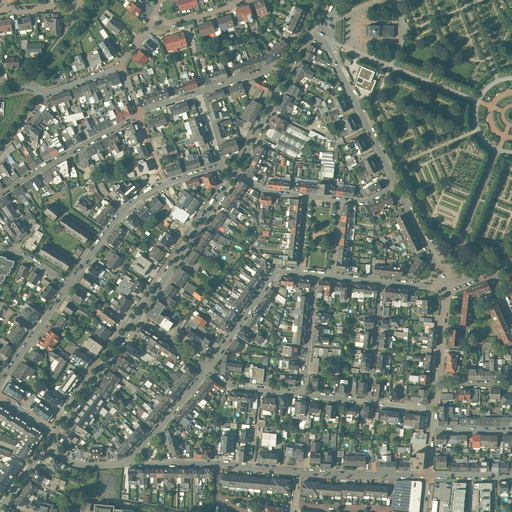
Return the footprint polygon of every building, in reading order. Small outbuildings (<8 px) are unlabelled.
[(180,11),(186,9),(183,0),(182,0),(177,2),(178,2),(178,5),(180,11)] [(183,0),(186,9),(192,8),(189,0),(183,0)] [(263,1),(254,4),(258,14),(262,13),(262,15),(267,13),(265,7),(263,1)] [(133,5),(131,3),(130,4),(126,9),(137,18),(142,11),(133,5)] [(249,6),(242,8),(245,20),(246,22),(253,20),(249,6)] [(242,8),(238,10),(236,12),(238,18),(239,22),(240,22),(245,20),(242,8)] [(301,10),(298,9),(297,12),(296,15),(304,18),(306,13),(301,10)] [(304,18),(296,15),(294,17),(293,19),(301,23),(304,18)] [(231,16),(226,17),(227,17),(224,18),(227,29),(234,27),(232,20),(231,16)] [(30,17),(27,18),(24,19),(26,30),(32,29),(32,26),(31,20),(30,17)] [(52,20),(51,20),(49,18),(44,18),(44,23),(46,23),(46,25),(47,25),(47,28),(52,28),(52,33),(56,33),(57,34),(60,34),(60,30),(61,30),(61,26),(59,26),(59,20),(52,20)] [(221,19),(217,20),(219,27),(220,31),(221,31),(227,29),(224,18),(221,19)] [(10,19),(7,20),(7,21),(4,21),(6,32),(12,31),(10,19)] [(21,19),(18,19),(19,29),(19,31),(26,30),(24,19),(21,19)] [(122,27),(112,19),(106,26),(112,31),(113,30),(117,33),(122,27)] [(301,23),(293,19),(292,22),(291,24),(299,28),(301,23)] [(214,29),(211,22),(207,23),(205,24),(208,35),(214,33),(215,33),(214,29)] [(205,24),(202,25),(198,26),(200,33),(201,37),(208,35),(205,24)] [(299,28),(291,24),(289,27),(288,30),(292,33),(296,34),(299,28)] [(379,26),(379,27),(379,37),(379,38),(393,38),(393,27),(379,26)] [(379,27),(369,27),(369,32),(369,37),(379,37),(379,27)] [(105,30),(101,32),(106,40),(99,44),(109,59),(116,55),(107,39),(109,38),(105,30)] [(183,33),(164,39),(168,51),(173,50),(173,52),(177,51),(176,49),(187,46),(183,33)] [(157,46),(149,40),(143,46),(145,47),(151,53),(152,51),(153,51),(155,51),(156,50),(156,49),(155,48),(157,46)] [(281,42),(279,44),(285,51),(290,47),(284,40),(283,40),(281,42)] [(28,44),(27,44),(27,49),(28,55),(31,55),(31,56),(38,56),(38,55),(41,55),(41,44),(28,44)] [(200,44),(194,45),(197,54),(202,52),(200,44)] [(285,51),(279,44),(277,46),(275,48),(281,55),(285,51)] [(317,49),(309,45),(306,52),(314,56),(315,53),(317,49)] [(232,47),(224,50),(226,56),(234,53),(232,47)] [(281,55),(275,48),(273,50),(271,52),(277,58),(281,55)] [(99,54),(97,51),(93,52),(94,55),(87,58),(91,66),(102,62),(100,57),(99,54)] [(145,56),(139,51),(133,59),(136,62),(137,61),(143,65),(148,59),(145,56)] [(269,53),(267,55),(265,56),(263,57),(266,66),(273,62),(277,58),(271,52),(269,53)] [(314,56),(306,52),(303,58),(310,62),(312,59),(314,56)] [(256,59),(254,60),(257,68),(257,69),(266,66),(263,57),(259,58),(256,59)] [(15,58),(11,58),(11,59),(7,59),(7,63),(7,68),(11,68),(11,69),(15,69),(15,68),(19,68),(19,65),(19,58),(18,58),(15,58)] [(254,60),(249,62),(251,70),(257,68),(254,60)] [(79,63),(75,64),(78,71),(86,68),(83,61),(79,63)] [(249,62),(243,63),(246,72),(251,70),(249,62)] [(308,65),(301,62),(298,69),(305,73),(306,70),(308,65)] [(241,64),(238,65),(241,74),(246,72),(243,63),(241,64)] [(233,67),(236,75),(241,74),(238,65),(233,67)] [(360,72),(362,67),(359,66),(353,83),(356,84),(358,78),(358,77),(360,72)] [(358,77),(358,78),(371,83),(373,80),(375,72),(362,67),(360,72),(358,77)] [(149,75),(154,74),(153,68),(148,69),(148,72),(144,72),(145,79),(150,78),(149,75)] [(222,70),(220,71),(222,80),(228,78),(225,69),(222,70)] [(305,73),(298,69),(294,77),(301,80),(303,76),(305,73)] [(217,82),(214,73),(212,74),(209,75),(212,83),(217,82)] [(204,76),(204,77),(207,85),(212,83),(209,75),(207,76),(204,76)] [(116,76),(110,78),(113,85),(120,83),(118,77),(116,76)] [(301,80),(294,77),(291,84),(297,87),(299,85),(301,80)] [(110,78),(103,80),(106,88),(113,85),(110,78)] [(377,81),(373,80),(371,83),(358,78),(356,84),(355,87),(372,93),(377,81)] [(192,80),(190,81),(193,90),(198,88),(195,79),(192,80)] [(268,85),(262,82),(258,79),(256,79),(253,86),(263,91),(267,93),(271,87),(270,85),(269,85),(268,85)] [(103,80),(95,83),(98,91),(106,88),(103,80)] [(188,82),(185,83),(188,92),(193,90),(190,81),(188,82)] [(95,83),(89,85),(93,96),(95,102),(98,101),(96,95),(95,95),(94,92),(98,91),(95,83)] [(182,84),(180,85),(182,93),(188,92),(185,83),(182,84)] [(242,84),(238,86),(241,96),(246,94),(242,84)] [(297,87),(291,84),(286,93),(296,98),(301,89),(297,87)] [(89,85),(82,88),(85,95),(86,99),(89,97),(93,96),(89,85)] [(174,87),(177,95),(182,93),(180,85),(177,86),(174,87)] [(82,88),(72,91),(75,99),(79,97),(85,95),(82,88)] [(163,90),(160,91),(163,100),(169,98),(166,89),(163,90)] [(256,91),(251,89),(248,95),(253,98),(255,94),(256,91)] [(163,100),(160,91),(158,92),(155,93),(157,102),(163,100)] [(223,91),(210,95),(212,100),(224,96),(223,91)] [(70,92),(62,95),(64,102),(68,101),(73,99),(70,92)] [(62,95),(53,98),(56,105),(61,103),(64,102),(62,95)] [(85,95),(79,97),(82,104),(84,103),(85,103),(87,102),(86,99),(85,95)] [(292,99),(285,95),(281,103),(288,106),(290,103),(292,99)] [(341,96),(333,100),(333,102),(335,105),(336,107),(344,104),(341,96)] [(140,98),(138,99),(141,107),(147,105),(144,97),(140,98)] [(317,97),(313,106),(318,108),(322,99),(317,97)] [(53,98),(48,100),(44,105),(50,109),(51,108),(52,106),(54,106),(56,105),(53,98)] [(224,101),(208,106),(210,113),(218,111),(217,108),(220,108),(219,107),(225,105),(224,101)] [(249,110),(257,114),(261,105),(253,101),(249,110)] [(128,102),(123,105),(125,110),(122,112),(126,119),(131,116),(132,113),(128,102)] [(187,103),(179,105),(182,113),(185,112),(189,111),(187,105),(187,103)] [(288,106),(281,103),(277,111),(284,114),(286,110),(288,106)] [(300,108),(290,103),(288,106),(298,111),(300,108)] [(344,104),(336,107),(337,110),(340,115),(348,111),(344,104)] [(50,109),(44,105),(39,111),(45,115),(47,112),(50,109)] [(182,113),(179,105),(171,108),(173,116),(177,115),(182,113)] [(298,111),(288,106),(286,110),(296,115),(298,111)] [(218,111),(210,113),(213,121),(228,115),(226,108),(222,109),(223,112),(221,113),(219,113),(218,111)] [(257,114),(249,110),(244,119),(247,121),(253,123),(257,114)] [(337,110),(330,113),(333,118),(340,115),(337,110)] [(45,115),(39,111),(34,117),(40,122),(43,119),(45,115)] [(54,117),(47,112),(45,115),(54,122),(57,124),(59,122),(53,118),(54,117)] [(119,113),(115,115),(119,122),(126,119),(122,112),(119,113)] [(69,115),(66,116),(66,119),(64,119),(65,123),(72,122),(75,127),(78,125),(73,114),(69,115)] [(45,115),(43,119),(46,121),(48,123),(51,125),(54,122),(45,115)] [(119,122),(115,115),(111,117),(108,119),(112,126),(119,122)] [(164,115),(156,118),(160,129),(165,127),(164,125),(167,123),(164,115)] [(354,123),(350,116),(342,120),(343,122),(345,125),(346,127),(354,123)] [(276,118),(274,118),(273,120),(271,124),(270,125),(270,126),(271,128),(272,128),(279,132),(281,133),(286,122),(276,117),(276,118)] [(40,122),(34,118),(29,124),(35,129),(37,125),(40,122)] [(160,129),(156,118),(148,121),(151,130),(155,128),(156,130),(160,129)] [(199,118),(191,121),(193,129),(202,126),(199,118)] [(104,121),(101,123),(104,130),(111,126),(107,119),(104,121)] [(222,122),(214,125),(217,132),(224,130),(224,127),(222,122)] [(97,125),(94,126),(98,133),(104,130),(101,123),(97,125)] [(136,123),(129,125),(131,130),(132,134),(139,132),(136,123)] [(354,123),(346,127),(348,133),(349,135),(357,131),(354,123)] [(35,129),(29,124),(24,130),(36,139),(38,141),(40,132),(35,129)] [(324,137),(311,131),(309,134),(290,124),(286,132),(307,143),(311,138),(327,140),(327,139),(324,137)] [(92,127),(87,130),(91,137),(98,133),(94,126),(92,127)] [(193,129),(191,130),(192,134),(194,138),(197,137),(205,135),(202,126),(193,129)] [(279,132),(272,128),(268,137),(275,140),(279,132)] [(334,140),(328,129),(324,137),(327,139),(327,140),(334,140)] [(131,130),(123,133),(125,138),(128,137),(127,135),(128,134),(129,136),(132,135),(132,134),(131,130)] [(224,130),(217,132),(219,140),(227,137),(225,133),(224,130)] [(286,132),(285,131),(284,134),(282,133),(279,140),(302,151),(307,143),(286,132)] [(26,140),(21,132),(17,135),(19,138),(22,142),(26,140)] [(68,132),(63,135),(66,141),(65,141),(65,142),(68,148),(68,149),(75,145),(71,138),(70,136),(68,132)] [(139,132),(132,134),(132,135),(134,138),(136,143),(143,141),(139,132)] [(116,134),(109,138),(112,145),(116,143),(119,141),(116,134)] [(78,135),(71,138),(75,145),(82,142),(78,135)] [(205,135),(197,137),(198,141),(199,146),(200,146),(205,145),(208,144),(205,135)] [(360,136),(352,140),(353,142),(354,144),(355,147),(363,143),(360,136)] [(51,139),(55,147),(60,144),(59,141),(57,137),(51,139)] [(109,138),(101,141),(105,149),(109,147),(112,145),(109,138)] [(233,141),(221,145),(224,155),(239,150),(236,140),(233,141)] [(276,146),(269,143),(264,140),(263,143),(268,145),(267,146),(274,149),(276,146)] [(302,151),(279,140),(276,146),(274,149),(295,159),(302,151)] [(100,142),(92,146),(96,153),(98,152),(103,150),(100,142)] [(60,144),(55,147),(58,154),(65,150),(62,143),(60,144)] [(118,147),(116,143),(112,145),(115,149),(117,153),(119,152),(121,151),(121,152),(123,152),(120,147),(118,147)] [(348,143),(343,146),(345,152),(351,149),(350,147),(348,144),(348,143)] [(363,143),(355,147),(358,152),(358,153),(366,149),(363,143)] [(11,144),(3,153),(7,159),(10,156),(11,156),(9,154),(16,150),(11,144)] [(171,145),(167,147),(159,150),(161,156),(169,153),(173,151),(171,145)] [(92,146),(86,150),(89,157),(92,155),(96,153),(92,146)] [(140,147),(137,148),(137,149),(139,153),(140,157),(148,155),(145,146),(140,147)] [(55,147),(48,150),(52,157),(58,154),(55,147)] [(266,150),(260,147),(257,152),(265,155),(267,151),(266,150)] [(48,150),(41,154),(44,161),(52,157),(48,150)] [(86,150),(80,153),(79,155),(80,167),(89,166),(88,160),(90,159),(89,157),(86,150)] [(331,153),(324,153),(323,153),(322,159),(324,159),(324,165),(334,166),(335,166),(336,153),(334,153),(334,151),(333,151),(333,153),(331,153)] [(265,155),(257,152),(255,156),(262,160),(263,158),(264,158),(265,157),(264,157),(265,155)] [(3,153),(0,156),(0,165),(0,166),(5,163),(8,161),(7,159),(3,153)] [(208,153),(202,154),(206,166),(214,163),(211,155),(209,155),(208,153)] [(36,157),(33,159),(37,166),(43,162),(38,155),(36,157)] [(15,163),(10,156),(7,159),(8,161),(14,169),(15,168),(18,166),(16,162),(15,163)] [(262,160),(255,156),(253,161),(260,165),(262,160)] [(370,157),(362,161),(364,166),(366,168),(374,164),(370,157)] [(149,158),(142,161),(143,163),(146,171),(147,170),(147,171),(150,170),(150,169),(153,168),(149,158)] [(29,161),(27,163),(31,169),(37,166),(33,159),(29,161)] [(198,159),(191,161),(194,170),(201,167),(198,159)] [(66,160),(57,165),(61,173),(61,174),(64,172),(64,173),(63,174),(65,177),(69,177),(68,161),(66,160)] [(180,165),(179,161),(175,162),(176,166),(173,167),(176,175),(183,173),(180,165)] [(191,161),(185,164),(187,172),(194,170),(191,161)] [(260,165),(253,161),(251,166),(258,169),(260,166),(260,165)] [(5,163),(0,166),(7,176),(10,174),(9,171),(10,171),(5,163)] [(374,164),(366,168),(366,170),(369,175),(377,171),(374,164)] [(25,165),(20,168),(18,166),(15,168),(21,176),(29,171),(25,165)] [(57,165),(49,170),(53,177),(61,173),(57,165)] [(334,166),(324,165),(324,168),(323,173),(323,180),(322,181),(318,181),(317,183),(333,185),(333,181),(334,166)] [(258,169),(251,166),(248,170),(255,174),(256,173),(258,169)] [(176,175),(173,167),(170,168),(166,169),(167,172),(166,172),(166,175),(168,175),(168,178),(176,175)] [(53,177),(49,170),(41,174),(47,184),(54,180),(53,179),(53,177)] [(255,174),(248,170),(245,175),(252,179),(254,176),(255,174)] [(366,170),(358,174),(361,179),(369,175),(366,170)] [(10,174),(7,176),(11,182),(19,177),(14,171),(10,174)] [(156,174),(141,177),(142,184),(143,184),(143,185),(146,184),(146,183),(157,181),(156,174)] [(212,174),(203,177),(206,189),(216,186),(212,174)] [(4,178),(0,180),(0,181),(4,187),(11,182),(7,176),(4,178)] [(37,176),(30,180),(34,186),(37,185),(41,182),(37,176)] [(59,176),(53,179),(54,180),(56,184),(62,181),(59,176)] [(198,179),(186,183),(188,189),(200,185),(198,179)] [(30,180),(24,185),(28,191),(31,189),(34,186),(30,180)] [(247,186),(241,181),(238,186),(244,190),(247,186)] [(378,182),(373,185),(376,192),(381,190),(378,182)] [(333,185),(317,183),(317,185),(317,193),(317,194),(332,195),(332,187),(333,185)] [(373,185),(367,187),(370,193),(371,195),(376,192),(373,185)] [(21,186),(15,191),(19,196),(22,194),(25,192),(21,186)] [(244,190),(238,186),(235,190),(241,195),(244,190)] [(36,189),(33,191),(36,196),(38,195),(40,198),(42,197),(37,191),(36,189)] [(188,189),(187,189),(188,189),(186,192),(200,202),(202,199),(188,189)] [(241,195),(235,190),(232,194),(238,199),(241,195)] [(15,191),(8,195),(12,201),(15,199),(19,196),(15,191)] [(130,197),(125,191),(117,198),(123,204),(130,197)] [(186,192),(184,195),(177,206),(190,215),(193,210),(194,210),(200,202),(186,192)] [(22,194),(19,196),(23,202),(26,206),(29,205),(29,204),(22,194)] [(238,199),(232,194),(229,199),(235,203),(238,199)] [(8,195),(0,200),(0,204),(2,208),(3,208),(10,204),(13,202),(12,201),(8,195)] [(174,207),(163,195),(160,197),(163,200),(171,209),(174,207)] [(390,195),(384,198),(388,206),(390,204),(393,203),(394,203),(390,195)] [(19,196),(15,199),(19,205),(23,202),(19,196)] [(156,197),(146,205),(154,214),(163,206),(161,203),(156,197)] [(384,198),(379,200),(383,208),(386,207),(388,206),(384,198)] [(235,203),(229,199),(226,203),(232,207),(235,203)] [(81,200),(77,207),(81,209),(85,203),(81,200)] [(171,209),(163,200),(161,203),(163,206),(168,211),(171,209)] [(379,200),(374,202),(378,211),(379,210),(383,208),(379,200)] [(61,210),(51,202),(44,210),(53,218),(61,210)] [(374,202),(368,205),(372,213),(375,212),(378,211),(374,202)] [(85,203),(81,209),(85,212),(90,206),(85,203)] [(232,207),(226,203),(223,207),(229,212),(232,207)] [(19,217),(10,204),(3,208),(7,215),(8,215),(11,220),(12,221),(14,220),(19,217)] [(115,209),(109,204),(106,208),(111,213),(115,209)] [(146,205),(144,207),(142,206),(136,212),(137,213),(144,221),(153,213),(153,214),(154,214),(146,205)] [(190,215),(177,206),(170,215),(184,224),(190,215)] [(111,213),(106,208),(102,212),(108,217),(111,213)] [(30,212),(23,217),(25,220),(26,220),(27,222),(34,218),(30,212)] [(108,217),(102,212),(98,215),(104,221),(108,217)] [(226,216),(220,212),(215,219),(222,223),(226,216)] [(404,214),(395,218),(397,221),(398,223),(406,219),(404,214)] [(63,215),(57,224),(71,233),(77,224),(63,215)] [(98,215),(95,219),(101,225),(104,221),(98,215)] [(135,220),(130,216),(123,223),(132,231),(138,224),(135,220)] [(222,223),(215,219),(211,225),(217,229),(222,223)] [(406,219),(398,223),(400,228),(409,224),(406,219)] [(18,220),(11,224),(10,223),(5,226),(9,233),(15,241),(20,238),(19,236),(26,231),(18,220)] [(147,227),(141,222),(139,225),(138,224),(144,231),(147,227)] [(168,228),(160,223),(157,226),(165,232),(168,228)] [(77,224),(71,233),(85,242),(91,233),(77,224)] [(398,231),(394,233),(396,237),(400,235),(403,233),(411,229),(409,224),(400,228),(401,230),(399,232),(398,231)] [(217,229),(211,225),(207,231),(212,235),(217,229)] [(123,230),(119,227),(114,234),(121,240),(126,233),(126,232),(123,230)] [(411,229),(403,233),(404,236),(405,238),(413,234),(411,229)] [(26,231),(19,236),(20,238),(21,239),(28,235),(26,231)] [(37,231),(30,244),(27,243),(25,247),(34,251),(37,246),(33,244),(36,240),(39,242),(43,235),(39,233),(40,232),(37,231)] [(207,231),(203,237),(208,241),(212,235),(207,231)] [(160,242),(168,247),(169,248),(175,239),(166,233),(160,242)] [(114,235),(112,237),(110,240),(108,242),(115,248),(121,240),(114,234),(114,235)] [(413,234),(405,238),(406,241),(408,243),(416,239),(413,234)] [(8,236),(5,238),(6,240),(4,241),(8,246),(13,243),(8,236)] [(208,242),(202,238),(198,244),(203,248),(208,242)] [(416,239),(408,243),(409,246),(410,248),(418,244),(416,239)] [(168,247),(160,242),(158,240),(155,244),(165,251),(168,247)] [(44,242),(38,251),(52,260),(58,251),(44,242)] [(165,251),(155,244),(153,247),(155,248),(155,247),(164,253),(165,251)] [(203,248),(198,244),(193,250),(199,254),(203,248)] [(418,244),(410,248),(411,250),(412,253),(413,253),(421,249),(418,244)] [(84,250),(79,246),(76,251),(80,254),(84,250)] [(164,253),(155,247),(155,248),(153,247),(148,255),(150,256),(158,262),(164,254),(164,253)] [(118,253),(111,248),(109,251),(110,252),(114,255),(115,254),(123,259),(124,257),(118,253)] [(199,254),(193,250),(189,257),(195,261),(199,254)] [(209,252),(205,250),(203,253),(211,259),(212,257),(213,255),(209,252)] [(58,251),(52,260),(66,270),(72,260),(58,251)] [(76,251),(72,256),(77,259),(80,254),(76,251)] [(123,259),(115,254),(114,255),(110,261),(108,264),(115,269),(116,269),(115,268),(121,259),(122,260),(123,259)] [(158,262),(150,256),(148,259),(141,254),(133,266),(135,267),(133,269),(144,276),(148,271),(150,269),(150,268),(153,263),(156,265),(158,262)] [(7,258),(0,256),(0,286),(0,287),(1,283),(2,283),(3,280),(5,280),(6,275),(8,276),(8,273),(10,273),(12,267),(13,268),(15,262),(6,259),(7,258)] [(288,256),(287,265),(296,266),(297,257),(296,257),(288,256)] [(189,257),(185,263),(191,267),(195,261),(189,257)] [(425,263),(418,258),(413,265),(421,270),(425,263)] [(272,265),(265,260),(262,265),(269,269),(272,265)] [(337,261),(336,270),(345,271),(346,262),(345,262),(337,261)] [(94,263),(89,270),(94,274),(97,277),(102,269),(99,267),(94,263)] [(247,265),(245,268),(253,273),(255,271),(247,265)] [(269,269),(262,265),(259,269),(265,273),(266,274),(269,269)] [(421,270),(413,265),(408,271),(416,276),(421,270)] [(23,266),(18,275),(21,276),(24,278),(25,278),(28,272),(30,269),(29,269),(23,266)] [(259,269),(256,273),(263,277),(265,273),(259,269)] [(186,275),(180,270),(172,282),(179,286),(181,283),(183,280),(186,275)] [(206,276),(197,270),(195,273),(204,279),(206,276)] [(239,275),(248,281),(251,276),(242,270),(239,275)] [(41,276),(34,272),(32,276),(29,280),(28,282),(34,285),(37,280),(39,280),(41,276)] [(263,277),(256,273),(253,277),(260,281),(263,277)] [(511,274),(511,273),(503,276),(506,283),(511,296),(511,274)] [(93,280),(85,275),(80,281),(83,283),(82,284),(88,288),(93,280)] [(131,279),(126,276),(122,281),(117,288),(122,291),(127,295),(131,290),(130,289),(134,284),(129,281),(131,279)] [(260,281),(253,277),(250,281),(257,286),(260,281)] [(144,285),(136,280),(134,284),(130,289),(131,290),(137,294),(144,285)] [(257,286),(250,281),(247,285),(248,285),(254,290),(257,286)] [(286,291),(279,285),(280,284),(278,282),(273,289),(286,297),(286,291)] [(476,286),(464,290),(463,302),(461,313),(460,325),(469,326),(472,297),(474,296),(485,293),(490,291),(489,286),(487,282),(476,286)] [(191,285),(189,288),(186,286),(181,283),(179,286),(185,290),(192,295),(197,289),(191,285)] [(49,285),(43,293),(41,296),(48,301),(56,290),(49,285)] [(177,290),(170,285),(164,293),(169,297),(171,298),(177,290)] [(254,290),(248,285),(245,289),(252,294),(254,290)] [(206,295),(197,289),(192,295),(200,301),(206,295)] [(230,295),(235,298),(239,293),(234,289),(230,295)] [(252,294),(245,289),(243,291),(242,293),(249,298),(252,294)] [(86,296),(77,290),(72,298),(73,298),(78,301),(81,303),(84,299),(86,296)] [(192,295),(185,290),(183,294),(190,299),(192,295)] [(127,295),(122,291),(119,294),(122,296),(123,296),(128,299),(130,297),(127,295)] [(490,291),(485,293),(488,302),(493,300),(490,291)] [(275,297),(268,292),(267,294),(266,294),(264,297),(271,302),(275,297)] [(249,298),(242,293),(239,297),(246,302),(249,298)] [(98,300),(92,295),(90,299),(86,296),(84,299),(87,301),(88,299),(94,304),(96,303),(98,300)] [(128,299),(123,296),(122,296),(118,302),(114,300),(111,304),(115,307),(115,308),(123,313),(131,302),(128,299)] [(231,303),(220,296),(218,299),(229,306),(229,305),(232,307),(233,305),(231,303)] [(171,298),(169,297),(165,301),(166,302),(163,305),(165,306),(170,310),(174,305),(173,304),(175,302),(176,303),(176,302),(171,298)] [(246,302),(239,297),(236,301),(243,306),(246,302)] [(271,302),(264,297),(262,300),(263,300),(262,302),(268,307),(271,302)] [(224,306),(215,300),(213,303),(222,309),(228,313),(229,311),(223,307),(224,306)] [(38,308),(28,301),(26,304),(28,305),(36,311),(38,308)] [(236,301),(235,303),(233,305),(240,310),(243,306),(236,301)] [(158,302),(152,310),(159,314),(160,312),(161,313),(163,314),(164,312),(162,311),(165,306),(163,305),(158,302)] [(268,307),(262,302),(260,304),(260,303),(257,306),(265,311),(268,307)] [(75,308),(68,304),(63,310),(71,315),(75,308)] [(499,310),(496,304),(488,307),(506,347),(511,343),(511,338),(511,336),(505,323),(499,310)] [(36,311),(28,305),(25,309),(22,313),(30,319),(34,321),(37,317),(37,318),(38,318),(38,317),(39,317),(39,316),(39,315),(38,315),(40,313),(36,311)] [(240,310),(233,305),(232,307),(230,309),(237,314),(240,310)] [(265,311),(257,306),(255,309),(256,310),(255,312),(261,316),(265,311)] [(118,318),(105,309),(100,317),(113,326),(118,318)] [(237,314),(230,309),(229,311),(228,313),(234,318),(237,314)] [(161,315),(159,314),(152,310),(148,316),(149,318),(156,323),(161,315)] [(261,316),(255,312),(253,314),(253,313),(250,316),(258,321),(261,316)] [(30,319),(22,313),(20,316),(28,322),(30,319)] [(234,318),(228,313),(226,315),(225,318),(231,322),(234,318)] [(324,314),(316,313),(315,322),(323,323),(324,314)] [(164,318),(161,315),(156,323),(168,331),(173,324),(168,321),(164,318)] [(61,316),(56,324),(62,328),(68,320),(61,316)] [(207,322),(198,316),(195,319),(196,320),(195,322),(203,328),(207,322)] [(258,321),(250,316),(248,319),(249,320),(245,325),(255,332),(261,324),(258,321)] [(30,327),(18,318),(14,324),(15,324),(13,327),(14,328),(9,334),(6,337),(17,344),(26,332),(30,327)] [(217,318),(216,318),(214,322),(219,326),(222,322),(217,318)] [(231,322),(225,318),(223,320),(222,322),(229,327),(232,323),(231,322)] [(374,319),(365,318),(364,326),(373,327),(374,319)] [(399,319),(390,318),(390,320),(390,326),(394,326),(398,327),(399,319)] [(195,322),(190,319),(187,323),(190,325),(190,329),(195,330),(198,325),(202,328),(203,328),(195,322)] [(390,320),(382,320),(381,328),(394,329),(394,326),(390,326),(390,320)] [(229,327),(222,322),(219,326),(226,331),(229,327)] [(255,332),(245,325),(243,327),(237,335),(249,344),(253,339),(249,336),(251,333),(253,334),(255,332)] [(102,326),(99,330),(98,329),(95,333),(105,340),(111,332),(105,328),(102,326)] [(140,327),(136,334),(142,338),(147,331),(141,327),(140,327)] [(324,328),(314,327),(313,335),(323,336),(323,333),(323,330),(324,328)] [(180,330),(175,336),(182,341),(183,341),(190,331),(190,330),(187,328),(184,332),(180,330)] [(437,330),(429,330),(429,334),(429,337),(437,338),(437,330)] [(459,331),(451,330),(449,345),(458,346),(459,331)] [(49,331),(45,336),(43,339),(40,344),(49,350),(50,349),(51,350),(59,338),(53,333),(49,331)] [(147,331),(142,338),(148,342),(153,335),(147,331)] [(196,343),(199,337),(190,331),(183,341),(192,348),(196,343)] [(373,333),(365,332),(364,337),(364,340),(372,341),(373,333)] [(265,339),(258,334),(256,337),(254,340),(261,345),(264,340),(265,339)] [(159,339),(153,335),(148,342),(151,344),(154,346),(159,339)] [(323,336),(313,335),(312,343),(322,344),(322,338),(323,336)] [(199,337),(196,343),(206,350),(211,341),(205,337),(203,340),(199,337)] [(437,338),(429,337),(428,341),(428,346),(436,347),(437,338)] [(103,347),(90,338),(84,346),(92,351),(97,354),(103,347)] [(164,343),(159,339),(154,346),(160,350),(164,343)] [(235,340),(234,342),(233,342),(229,348),(233,350),(234,349),(236,351),(239,350),(239,349),(242,351),(244,347),(239,343),(235,340)] [(372,341),(364,340),(363,343),(363,348),(371,349),(372,341)] [(135,347),(129,343),(125,350),(131,354),(133,351),(135,347)] [(164,343),(160,350),(162,351),(165,354),(170,347),(164,343)] [(14,349),(7,345),(1,352),(8,357),(14,349)] [(297,347),(287,346),(286,355),(287,355),(290,355),(290,356),(291,356),(292,356),(296,356),(297,355),(297,347)] [(170,347),(165,354),(169,356),(171,358),(176,351),(170,347)] [(341,350),(333,349),(332,352),(328,352),(328,349),(313,347),(313,348),(314,348),(312,361),(312,362),(313,362),(311,373),(317,374),(318,361),(340,364),(341,350)] [(34,350),(31,355),(30,354),(29,357),(29,358),(37,364),(42,356),(38,353),(34,350)] [(82,353),(78,350),(77,352),(75,351),(70,358),(76,362),(77,361),(78,362),(86,368),(89,364),(90,364),(92,361),(92,360),(92,359),(84,354),(83,355),(81,354),(82,353)] [(131,354),(125,350),(121,356),(127,360),(129,357),(131,354)] [(176,351),(171,358),(173,359),(176,361),(181,355),(176,351)] [(70,357),(63,352),(59,357),(66,362),(67,362),(70,357)] [(367,354),(364,354),(362,354),(361,360),(361,362),(370,363),(370,355),(367,354)] [(59,357),(57,355),(54,361),(50,369),(54,372),(59,374),(66,362),(59,357)] [(231,356),(223,355),(222,362),(230,363),(231,356)] [(127,360),(121,356),(116,363),(129,371),(131,368),(128,366),(129,365),(127,364),(129,362),(127,360)] [(448,357),(446,357),(446,360),(447,360),(447,364),(456,365),(457,358),(454,358),(448,357)] [(298,363),(294,363),(294,362),(289,361),(288,369),(290,369),(297,370),(298,363)] [(230,363),(222,362),(221,374),(228,375),(229,370),(241,372),(242,365),(233,364),(230,363)] [(370,363),(361,362),(361,365),(360,371),(362,371),(365,372),(365,371),(369,372),(370,363)] [(35,371),(24,363),(20,369),(27,374),(31,377),(33,375),(33,373),(35,371)] [(129,371),(116,363),(112,369),(118,373),(119,372),(126,376),(129,372),(129,371)] [(456,365),(447,364),(446,371),(455,372),(456,365)] [(385,370),(381,369),(380,374),(389,374),(390,365),(386,365),(385,370)] [(264,369),(257,368),(257,367),(253,366),(252,366),(252,370),(251,377),(252,377),(258,378),(257,383),(262,383),(264,369)] [(139,369),(137,371),(131,368),(129,371),(129,372),(140,379),(144,372),(139,369)] [(196,374),(189,368),(189,369),(186,371),(185,373),(191,378),(191,379),(196,374)] [(20,369),(17,372),(14,376),(22,382),(27,374),(20,369)] [(119,379),(110,372),(105,379),(116,386),(118,383),(117,382),(119,379)] [(191,378),(185,373),(183,376),(180,379),(186,384),(191,378)] [(80,378),(74,374),(71,378),(76,382),(77,382),(80,378)] [(180,379),(174,374),(172,376),(171,377),(177,382),(180,379)] [(430,375),(421,375),(419,375),(412,374),(412,382),(418,383),(418,382),(421,383),(429,384),(430,375)] [(67,375),(56,391),(60,394),(71,378),(67,375)] [(296,377),(285,376),(285,383),(289,384),(289,383),(295,384),(296,377)] [(216,383),(208,377),(205,381),(212,387),(213,386),(216,383)] [(71,378),(60,394),(65,397),(76,382),(71,378)] [(322,379),(313,378),(313,379),(314,379),(313,387),(312,387),(312,388),(315,388),(315,389),(318,390),(319,388),(321,389),(321,388),(322,380),(322,379)] [(116,386),(105,379),(100,385),(110,392),(111,393),(116,386)] [(186,384),(180,379),(177,382),(176,384),(182,389),(186,384)] [(212,387),(205,381),(202,385),(209,391),(211,389),(212,387)] [(26,392),(13,383),(12,385),(9,383),(3,391),(18,402),(26,392)] [(367,383),(359,383),(358,393),(366,394),(367,383)] [(135,393),(139,388),(133,384),(130,389),(135,393)] [(182,389),(176,384),(173,388),(172,389),(178,395),(183,390),(182,389)] [(343,385),(340,384),(339,393),(348,394),(349,385),(347,385),(343,385)] [(110,392),(100,385),(95,392),(104,399),(105,400),(110,392)] [(209,391),(202,385),(198,389),(205,395),(207,393),(209,391)] [(167,395),(174,400),(178,395),(172,389),(170,391),(167,395)] [(205,395),(198,389),(193,396),(194,397),(194,396),(199,401),(200,402),(202,399),(207,403),(209,400),(207,398),(207,399),(204,397),(205,395)] [(465,389),(464,390),(459,390),(459,399),(462,399),(462,401),(463,402),(466,402),(466,399),(470,399),(470,394),(470,390),(467,390),(466,389),(465,389)] [(500,390),(490,389),(490,398),(500,398),(500,390)] [(394,390),(392,390),(392,392),(391,399),(400,400),(401,391),(398,390),(394,390)] [(427,391),(419,390),(419,397),(417,397),(417,401),(427,402),(428,391),(427,391)] [(165,397),(158,391),(156,394),(157,395),(163,400),(165,397)] [(104,399),(95,392),(87,403),(88,403),(97,411),(101,407),(101,406),(106,400),(105,400),(104,399)] [(59,396),(57,394),(56,394),(57,395),(55,394),(53,398),(54,398),(51,402),(50,403),(58,408),(64,400),(63,399),(59,396)] [(511,394),(501,394),(501,405),(511,404),(511,394)] [(165,397),(163,400),(169,405),(174,400),(167,395),(165,397)] [(412,401),(409,401),(410,395),(407,395),(406,399),(404,399),(404,403),(412,404),(412,401)] [(289,398),(279,397),(278,407),(281,407),(285,408),(288,408),(289,398)] [(276,399),(264,398),(263,410),(275,411),(276,407),(276,399)] [(125,405),(130,409),(136,403),(131,399),(125,405)] [(191,400),(191,399),(189,401),(189,400),(186,403),(193,409),(195,407),(197,404),(191,400)] [(169,405),(163,400),(162,401),(158,405),(164,410),(165,411),(169,405)] [(40,402),(33,412),(49,423),(54,415),(51,413),(53,411),(40,402)] [(305,403),(298,402),(297,408),(296,408),(296,410),(301,411),(300,412),(304,413),(305,403)] [(88,403),(82,411),(94,420),(95,419),(93,418),(97,411),(88,403)] [(148,406),(145,403),(143,406),(149,411),(148,415),(149,416),(154,411),(148,406)] [(193,409),(186,403),(184,406),(185,406),(183,408),(189,414),(193,409)] [(319,404),(310,403),(310,412),(320,413),(320,410),(318,410),(319,404)] [(164,410),(158,405),(155,409),(154,411),(160,416),(164,410)] [(335,406),(327,405),(326,417),(334,418),(335,411),(335,406)] [(0,420),(4,423),(9,415),(10,413),(0,406),(0,420)] [(101,407),(97,411),(103,416),(108,420),(112,415),(108,411),(101,406),(101,407)] [(374,407),(364,406),(364,410),(362,410),(362,417),(373,419),(373,415),(374,407)] [(117,411),(112,407),(109,412),(113,416),(117,411)] [(356,408),(348,407),(347,414),(352,415),(352,416),(356,417),(356,408)] [(448,407),(439,407),(439,417),(438,417),(438,425),(448,425),(448,417),(448,407)] [(458,417),(452,417),(453,407),(448,407),(448,417),(448,425),(457,425),(458,417)] [(459,407),(459,417),(462,417),(463,411),(470,412),(470,407),(459,407)] [(189,414),(183,408),(181,410),(179,413),(185,418),(189,414)] [(94,420),(82,411),(77,417),(88,424),(91,425),(94,420)] [(160,416),(154,411),(149,416),(155,421),(160,416)] [(389,412),(381,411),(380,420),(385,421),(385,419),(388,420),(389,412)] [(399,413),(389,412),(388,420),(388,422),(395,422),(395,424),(398,424),(399,413)] [(185,418),(179,413),(176,416),(175,418),(181,423),(182,422),(185,418)] [(415,415),(405,414),(404,424),(414,425),(415,415)] [(15,418),(9,415),(4,423),(22,434),(27,426),(28,424),(16,416),(15,418)] [(425,416),(415,415),(414,425),(413,429),(418,429),(423,430),(425,416)] [(155,421),(149,416),(148,418),(145,420),(145,421),(151,427),(156,421),(155,421)] [(86,427),(88,424),(77,417),(73,423),(79,427),(88,433),(88,432),(84,430),(86,427)] [(470,418),(460,417),(460,425),(470,426),(470,418)] [(191,423),(185,418),(182,422),(185,425),(187,427),(191,423)] [(510,418),(500,418),(500,426),(510,426),(510,418)] [(225,422),(223,431),(230,432),(231,423),(225,422)] [(73,423),(69,429),(74,433),(76,430),(79,427),(73,423)] [(138,428),(136,430),(142,436),(143,436),(147,431),(141,425),(140,426),(138,428)] [(187,427),(185,425),(183,427),(188,434),(191,430),(187,427)] [(27,437),(35,444),(36,445),(42,437),(41,436),(43,433),(33,427),(32,429),(27,426),(22,434),(27,437)] [(88,433),(79,427),(76,430),(81,434),(82,433),(85,436),(86,435),(88,433)] [(172,429),(165,431),(167,438),(175,435),(173,429),(172,429)] [(423,430),(418,429),(417,435),(415,434),(415,439),(426,440),(427,434),(423,434),(423,430)] [(74,435),(68,430),(63,437),(69,441),(73,436),(74,435)] [(134,433),(132,435),(137,440),(142,436),(136,430),(134,433)] [(17,441),(0,435),(0,440),(15,446),(17,441)] [(130,437),(127,440),(132,446),(137,440),(132,435),(130,437)] [(175,435),(167,438),(169,444),(177,442),(176,438),(175,435)] [(446,435),(438,435),(437,437),(437,443),(436,443),(436,448),(443,448),(443,444),(447,444),(446,435)] [(456,435),(446,435),(447,444),(456,444),(456,435)] [(78,440),(73,436),(69,441),(75,445),(78,440)] [(490,436),(480,436),(480,445),(484,445),(484,446),(490,446),(490,436)] [(35,444),(27,437),(16,454),(25,460),(33,450),(31,449),(35,444)] [(63,437),(59,443),(65,447),(67,444),(69,441),(63,437)] [(123,444),(122,445),(128,450),(132,446),(127,440),(123,444)] [(177,442),(169,444),(171,451),(179,448),(178,445),(177,442)] [(319,443),(312,442),(311,452),(319,453),(319,443)] [(121,446),(117,450),(123,455),(128,450),(122,445),(121,446)] [(295,448),(285,447),(284,455),(294,456),(295,448)] [(304,448),(298,448),(298,447),(295,447),(295,448),(294,456),(303,457),(303,453),(304,448)] [(382,459),(377,459),(376,471),(377,471),(386,471),(386,456),(387,451),(387,447),(381,447),(381,456),(382,456),(382,459)] [(11,452),(0,448),(0,454),(9,457),(11,452)] [(179,448),(171,451),(173,457),(181,455),(179,448)] [(75,455),(74,456),(81,459),(81,457),(82,452),(82,450),(80,449),(79,451),(75,455)] [(113,454),(112,455),(118,461),(123,456),(123,455),(117,450),(115,451),(113,454)] [(200,450),(194,450),(194,459),(202,459),(202,450),(200,450)] [(205,450),(202,450),(202,459),(210,459),(211,450),(205,450)] [(226,450),(222,450),(222,451),(220,451),(220,457),(221,457),(221,460),(230,461),(230,451),(226,450)] [(248,452),(240,451),(239,461),(248,462),(248,452)] [(332,452),(324,451),(324,456),(323,457),(324,457),(324,458),(321,458),(320,468),(331,469),(332,452)] [(311,452),(310,462),(320,463),(321,453),(319,453),(311,452)] [(425,453),(416,452),(416,457),(414,457),(410,457),(409,463),(409,471),(421,471),(423,469),(425,453)] [(268,454),(259,453),(258,463),(267,464),(268,454)] [(277,454),(268,454),(267,464),(276,464),(277,454)] [(49,456),(44,463),(47,466),(53,459),(49,456)] [(390,456),(386,456),(386,471),(396,471),(396,462),(390,462),(390,456)] [(442,456),(436,456),(436,467),(446,467),(446,457),(447,456),(442,456)] [(355,457),(344,457),(344,465),(355,465),(355,457)] [(365,457),(355,457),(355,465),(365,465),(365,457)] [(61,464),(53,458),(47,466),(55,472),(58,468),(61,464)] [(1,472),(0,472),(0,495),(6,487),(5,486),(6,485),(6,484),(7,485),(19,469),(16,468),(8,462),(7,463),(8,463),(6,465),(2,470),(1,473),(1,472)] [(489,462),(480,462),(480,464),(480,472),(488,472),(489,462)] [(404,463),(399,463),(399,471),(409,471),(409,463),(404,463)] [(495,464),(490,464),(490,472),(500,472),(500,464),(495,464)] [(506,464),(500,464),(500,472),(509,472),(509,464),(508,464),(506,464)] [(137,468),(128,468),(128,479),(132,479),(137,479),(137,477),(137,469),(137,468)] [(213,469),(205,469),(205,470),(205,478),(208,478),(212,478),(213,478),(213,469)] [(43,475),(38,471),(32,479),(39,484),(44,477),(45,477),(45,476),(45,475),(44,474),(43,475)] [(51,481),(44,477),(39,484),(48,489),(54,492),(57,485),(64,487),(66,482),(59,479),(53,477),(51,481)] [(281,480),(274,479),(273,490),(277,490),(277,492),(284,493),(284,492),(288,492),(288,493),(289,488),(290,488),(290,485),(289,485),(290,481),(284,480),(284,479),(281,479),(281,480)] [(31,481),(25,489),(32,494),(34,491),(37,488),(38,486),(31,481)] [(411,481),(395,481),(395,486),(394,486),(391,511),(408,511),(411,482),(411,481)] [(420,481),(411,481),(411,482),(408,511),(418,511),(421,483),(420,481)] [(318,483),(312,483),(312,482),(309,482),(303,482),(303,486),(302,486),(301,490),(302,490),(302,494),(302,493),(306,494),(314,495),(314,493),(317,493),(318,493),(318,484),(318,483)] [(491,511),(492,482),(473,483),(472,490),(480,489),(480,505),(482,505),(482,509),(480,509),(480,511),(491,511)] [(508,482),(499,482),(499,490),(508,490),(508,482)] [(462,511),(466,483),(454,483),(450,511),(462,511)] [(41,491),(37,488),(34,491),(37,493),(37,494),(40,495),(46,497),(48,493),(41,491)] [(32,494),(25,489),(20,496),(27,501),(32,494)] [(35,496),(32,494),(27,501),(35,506),(36,504),(39,505),(40,505),(40,504),(39,504),(37,504),(35,502),(40,495),(37,494),(35,496)] [(27,501),(20,496),(15,503),(23,506),(25,504),(27,501)] [(35,506),(27,501),(25,504),(33,509),(38,511),(39,505),(36,504),(35,506)] [(91,504),(82,503),(81,511),(82,511),(94,511),(90,511),(91,504)]
